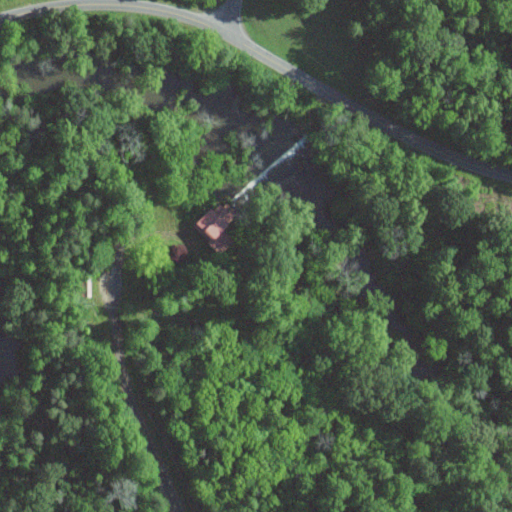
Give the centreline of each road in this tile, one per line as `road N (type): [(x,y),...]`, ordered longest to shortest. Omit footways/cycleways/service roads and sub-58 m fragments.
road 1 (residential): [(0,22),(67,6),(163,11),(224,33),(418,141),(511,175)]
road 2 (residential): [(177,511),(119,356),(120,240)]
